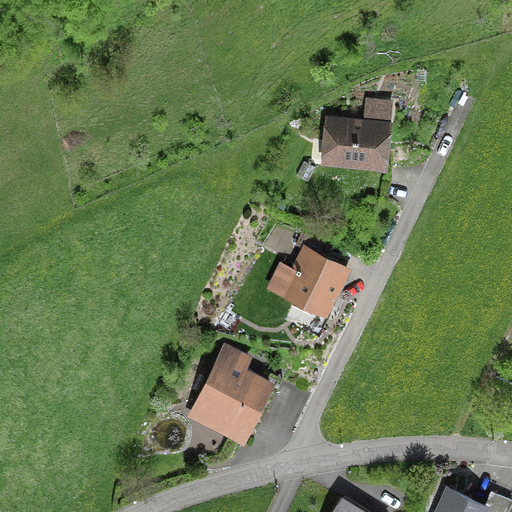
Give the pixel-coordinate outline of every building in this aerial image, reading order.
[(328,121),(324,160),(381,165),(385,127),(328,121)] [(313,254),(304,250),(294,271),(280,264),(270,286),(323,312),(344,269),(331,263),(337,250),(319,241),(313,254)] [(215,429),(221,416),(245,428),(268,383),(233,366),(238,356),(223,348),(190,416),(215,429)] [(436,511),(505,511),(510,501),(490,492),(484,506),(447,489),(436,511)] [(359,511),(339,499),(331,511),(359,511)]
